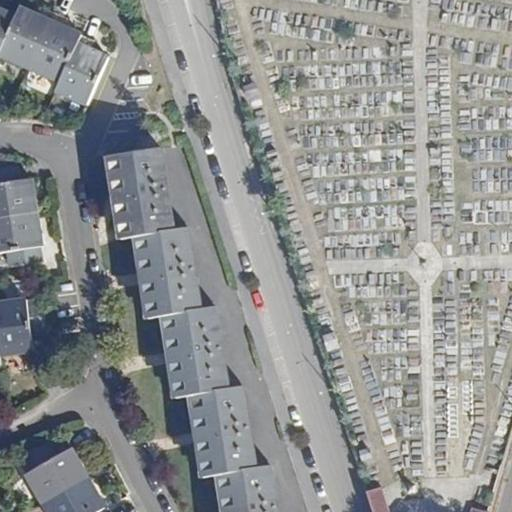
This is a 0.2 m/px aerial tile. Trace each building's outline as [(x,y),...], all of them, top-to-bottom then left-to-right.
[(0,0),(0,50),(1,49),(63,77),(60,84),(91,99),(112,50),(95,42),(99,33),(66,20),(71,10),(49,0),(44,0),(40,8),(22,0),(19,9),(0,0)] [(158,126),(136,130),(139,149),(113,153),(126,234),(140,232),(153,312),(168,309),(180,391),(196,389),(208,468),(222,466),(229,511),(282,511),(274,458),(261,460),(248,381),(233,383),(221,301),(205,303),(193,223),(177,226),(165,144),(161,145),(158,126)] [(21,163),(0,165),(0,250),(13,249),(16,263),(47,258),(45,244),(46,243),(36,177),(24,179),(21,163)] [(47,332),(43,301),(28,302),(28,298),(0,302),(0,366),(3,366),(3,358),(35,354),(34,334),(47,332)] [(94,511),(109,503),(75,445),(64,451),(57,440),(30,454),(37,467),(31,470),(55,511),(94,511)] [(391,511),(385,490),(371,494),(376,511),(391,511)]
